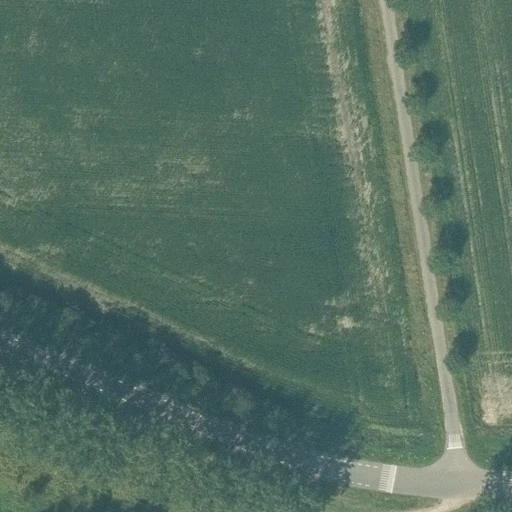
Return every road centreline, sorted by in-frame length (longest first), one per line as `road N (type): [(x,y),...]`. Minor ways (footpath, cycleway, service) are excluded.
road 1 (unclassified): [(460,484),(385,0)]
road 2 (secondary): [(460,484),(360,474),(265,449),(0,343)]
